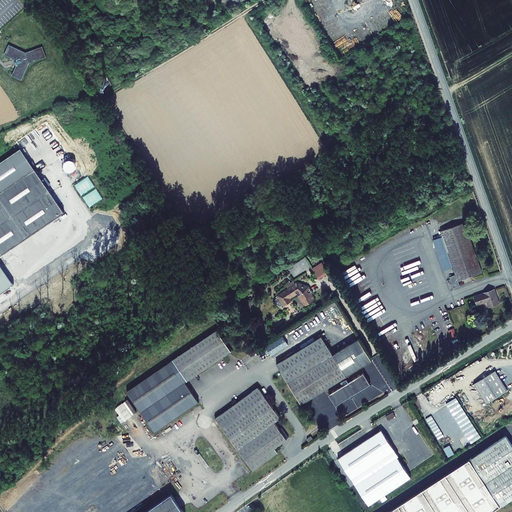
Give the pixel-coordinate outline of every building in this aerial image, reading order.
[(11,45),(5,54),(14,60),(16,68),(10,76),(19,82),(29,67),(46,63),(44,52),(26,55),(11,45)] [(0,191),(40,165),(26,144),(0,162),(0,191)] [(0,254),(69,209),(40,165),(0,191),(0,254)] [(80,195),(94,188),(89,177),(75,184),(80,195)] [(88,206),(102,200),(97,189),(83,196),(88,206)] [(479,273),(463,224),(439,232),(453,275),(448,277),(451,288),(458,286),(456,281),(479,273)] [(319,270),(331,263),(327,257),(315,263),(319,270)] [(311,301),(322,295),(318,289),(320,289),(315,281),(303,278),(287,288),(293,298),(290,300),(290,301),(299,296),(297,294),(304,290),(311,301)] [(284,290),(290,300),(293,298),(287,288),(284,290)] [(499,303),(495,289),(475,296),(478,305),(487,302),(489,307),(499,303)] [(260,301),(247,298),(244,308),(251,310),(252,307),(258,309),(260,301)] [(333,304),(327,308),(330,313),(336,309),(333,304)] [(455,328),(448,330),(450,337),(457,336),(455,328)] [(229,349),(216,330),(127,392),(155,432),(199,402),(185,382),(224,355),(225,356),(232,351),(230,348),(229,349)] [(335,351),(324,332),(278,360),(303,400),(374,357),(361,335),(335,351)] [(511,388),(499,368),(477,381),(489,401),(511,388)] [(371,381),(364,369),(349,378),(347,375),(341,379),(343,382),(330,391),(337,402),(349,395),(350,396),(355,393),(354,391),(371,381)] [(283,416),(262,384),(219,414),(254,467),(279,450),(276,446),(289,437),(288,437),(291,435),(284,425),(282,427),(277,420),(283,416)] [(428,401),(440,395),(437,390),(425,396),(428,401)] [(450,411),(470,444),(481,437),(461,405),(450,411)] [(395,416),(393,412),(386,416),(388,420),(395,416)] [(399,454),(383,427),(337,455),(367,502),(410,476),(397,455),(399,454)] [(511,497),(511,438),(509,433),(472,456),(502,504),(511,497)] [(489,511),(502,504),(472,456),(383,511),(489,511)] [(171,488),(135,511),(180,511),(186,508),(171,488)]
